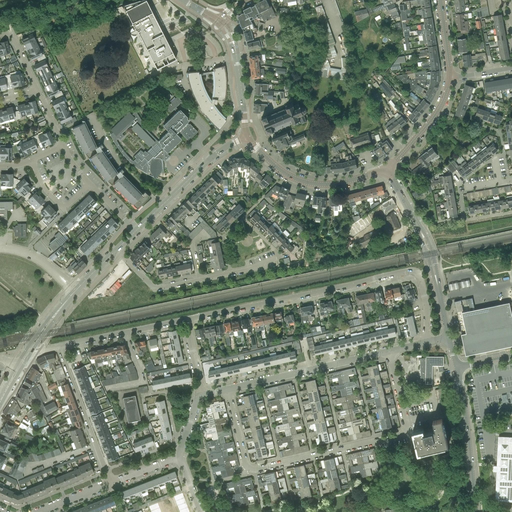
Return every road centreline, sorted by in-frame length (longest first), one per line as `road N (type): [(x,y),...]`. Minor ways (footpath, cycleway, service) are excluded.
road 1 (residential): [(228,390),(245,465),(279,464),(405,431),(388,352)]
road 2 (residential): [(186,320),(417,275)]
road 3 (unclassified): [(228,390),(388,352)]
road 4 (secondary): [(135,230),(211,157),(246,136)]
road 5 (tertiary): [(474,511),(457,367)]
road 6 (residential): [(60,348),(110,483)]
road 7 (tertiary): [(260,154),(284,175),(322,186),(388,169)]
road 8 (residential): [(60,348),(186,320)]
